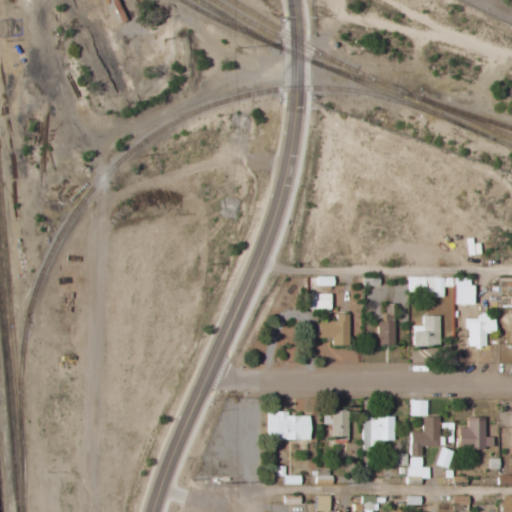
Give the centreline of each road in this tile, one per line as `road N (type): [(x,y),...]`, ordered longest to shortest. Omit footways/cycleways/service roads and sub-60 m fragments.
road 1 (residential): [(153,511),(274,227),(298,125),(294,0)]
road 2 (residential): [(511,389),(203,388)]
